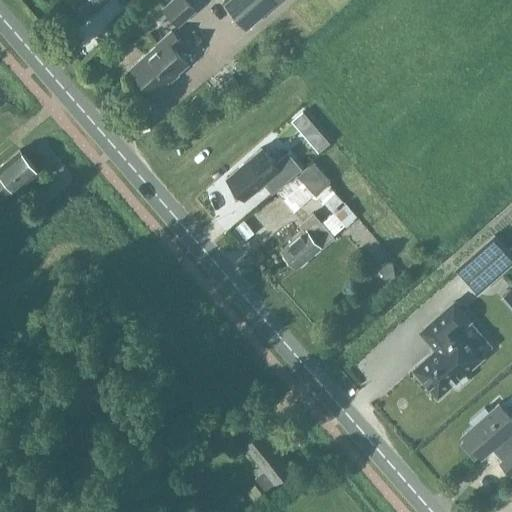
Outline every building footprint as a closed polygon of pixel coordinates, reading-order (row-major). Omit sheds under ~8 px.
[(174,0),(166,7),(180,25),(196,11),(187,0),(174,0)] [(230,0),(225,5),(246,30),(281,0),(230,0)] [(133,66),(138,72),(137,73),(149,87),(150,86),(155,92),(171,79),(169,77),(175,72),(177,74),(188,64),(174,47),(181,41),(172,31),(157,43),(158,44),(133,66)] [(233,77),(223,85),(229,92),(239,83),(233,77)] [(314,124),(304,132),(319,150),(329,141),(314,124)] [(262,148),(227,178),(245,199),(265,182),(272,191),(300,167),(288,153),(275,163),(262,148)] [(20,150),(0,166),(0,203),(38,171),(20,150)] [(303,182),(283,199),(294,212),(314,194),(331,180),(314,161),(298,175),(303,182)] [(301,224),(306,230),(282,250),(297,267),(332,236),(313,213),(301,224)] [(511,263),(511,254),(496,236),(458,269),(479,293),(511,263)] [(392,263),(380,265),(383,281),(394,279),(392,263)] [(511,289),(503,296),(511,306),(511,289)] [(472,321),(455,302),(422,332),(438,350),(415,370),(439,397),(452,385),(458,387),(467,378),(466,373),(484,357),(461,331),(472,321)] [(466,439),(462,443),(475,458),(479,454),(483,458),(496,446),(511,431),(511,417),(499,404),(490,412),(486,408),(471,421),(475,425),(463,435),(466,439)] [(261,431),(244,445),(265,470),(255,478),(266,491),(275,484),(279,481),(292,470),(261,431)] [(511,431),(496,446),(505,457),(500,461),(511,475),(511,474),(511,431)]
